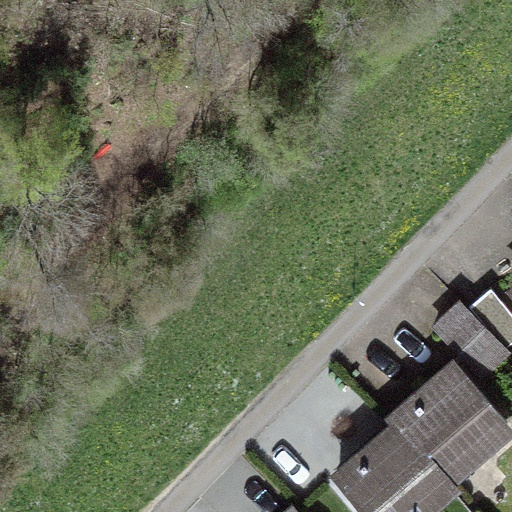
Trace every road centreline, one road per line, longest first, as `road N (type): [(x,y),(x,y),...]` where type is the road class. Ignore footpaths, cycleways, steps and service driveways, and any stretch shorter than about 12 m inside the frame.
road 1 (residential): [(166,511),(511,143)]
road 2 (track): [(318,0),(104,211),(0,359)]
